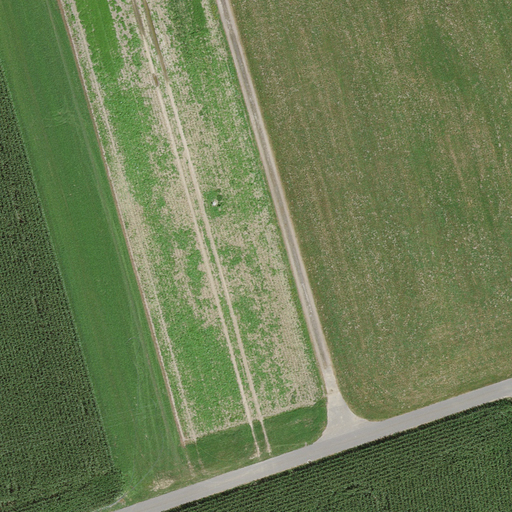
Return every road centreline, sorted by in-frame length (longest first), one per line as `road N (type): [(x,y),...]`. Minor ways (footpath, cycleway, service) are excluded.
road 1 (track): [(216,0),(343,436)]
road 2 (unclassified): [(130,511),(511,386)]
